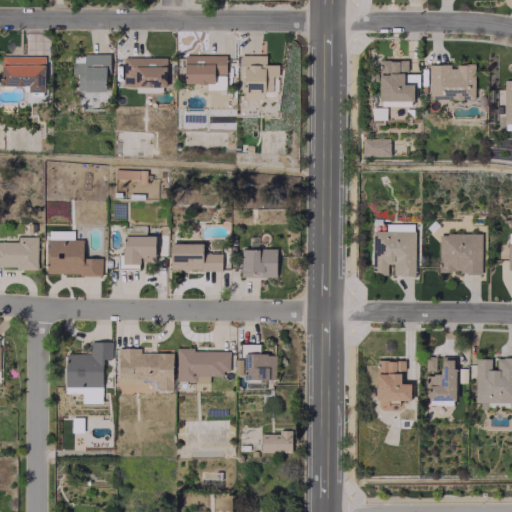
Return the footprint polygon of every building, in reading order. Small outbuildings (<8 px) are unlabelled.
[(105,90),(105,73),(109,73),(109,53),(84,53),(84,62),(71,62),(71,74),(77,74),(77,90),(105,90)] [(225,55),(184,54),(183,83),(213,83),(213,73),(225,74),(225,55)] [(264,54),(240,55),(241,92),(272,91),(272,76),(278,76),(277,64),(265,64),(264,54)] [(1,55),(1,85),(28,85),(28,91),(44,92),(44,56),(1,55)] [(121,85),(165,86),(166,57),(121,56),(121,85)] [(412,101),(413,84),(402,83),(402,72),(407,72),(407,60),(379,59),(378,100),(412,101)] [(428,98),(474,98),(473,64),(428,64),(428,98)] [(224,74),(213,75),(214,83),(206,84),(206,88),(224,88),(224,74)] [(511,79),(503,79),(503,123),(511,122),(511,79)] [(388,137),(361,138),(361,156),(388,155),(388,137)] [(100,257),(82,257),(82,238),(72,238),(72,230),(44,230),(45,274),(100,273),(100,257)] [(413,275),(414,231),(371,230),(370,274),(386,274),(386,263),(392,263),(392,275),(413,275)] [(480,273),(481,233),(438,233),(437,272),(480,273)] [(122,235),(121,268),(139,268),(140,261),(154,261),(154,236),(122,235)] [(0,266),(36,267),(36,236),(17,236),(17,242),(0,241),(0,266)] [(169,244),(169,270),(221,269),(220,252),(201,252),(201,243),(169,244)] [(275,249),(240,248),(240,276),(275,277),(275,249)] [(101,402),(102,358),(111,358),(111,341),(89,341),(89,353),(65,353),(64,392),(82,392),(82,402),(101,402)] [(172,352),(139,352),(139,347),(117,347),(117,391),(151,391),(151,385),(157,385),(157,390),(172,390),(172,352)] [(176,381),(208,381),(208,374),(229,374),(229,349),(176,349),(176,381)] [(425,370),(435,369),(434,355),(424,356),(425,370)] [(454,399),(453,355),(440,356),(440,374),(426,374),(426,399),(454,399)] [(511,357),(496,357),(496,369),(490,369),(490,358),(475,358),(475,402),(508,402),(508,408),(511,408),(511,357)] [(409,399),(410,383),(399,382),(399,372),(404,372),(404,359),(376,359),(376,406),(388,406),(388,403),(399,403),(399,399),(409,399)] [(259,451),(290,452),(290,429),(278,429),(278,433),(260,433),(259,451)]
